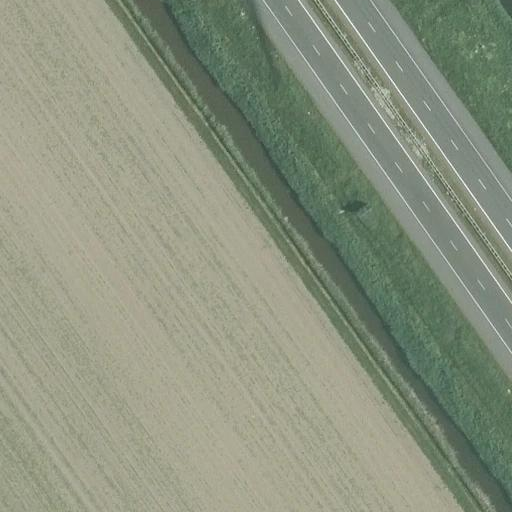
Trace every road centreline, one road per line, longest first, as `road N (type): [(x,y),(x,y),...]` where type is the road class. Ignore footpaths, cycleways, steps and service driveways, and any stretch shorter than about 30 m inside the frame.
road 1 (motorway): [(279,0),(511,330)]
road 2 (motorway): [(511,209),(364,0)]
